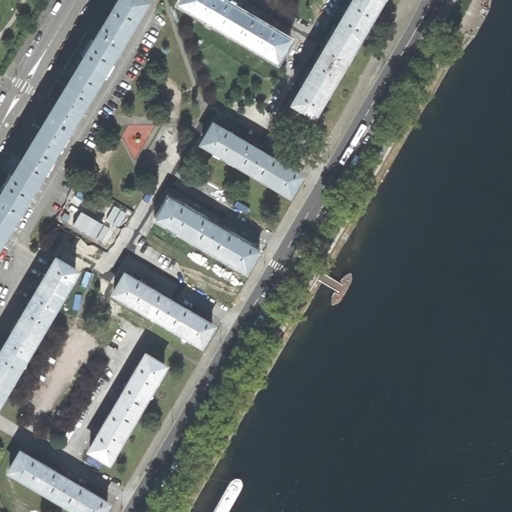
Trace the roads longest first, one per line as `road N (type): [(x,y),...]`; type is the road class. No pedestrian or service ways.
road 1 (secondary): [(134,511),(435,0)]
road 2 (residential): [(76,0),(0,125)]
